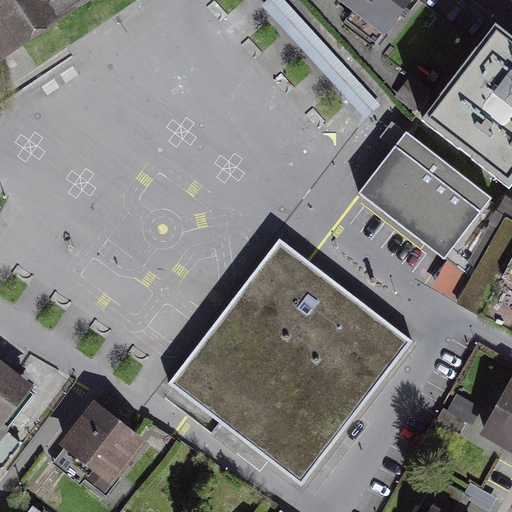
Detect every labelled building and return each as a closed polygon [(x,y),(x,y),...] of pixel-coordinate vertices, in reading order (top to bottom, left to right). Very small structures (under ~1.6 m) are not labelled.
[(0,0),(0,57),(85,0),(0,0)] [(386,108),(286,0),(282,0),(268,13),(370,123),(386,108)] [(342,0),(385,33),(409,0),(342,0)] [(511,186),(511,41),(495,29),(423,122),(510,189),(511,186)] [(427,90),(412,81),(400,98),(415,108),(427,90)] [(491,201),(407,134),(393,123),(381,139),(395,150),(369,184),(360,195),(444,261),(491,201)] [(511,201),(505,198),(470,265),(478,269),(459,304),(511,333),(511,201)] [(412,343),(280,242),(170,385),(301,486),(412,343)] [(433,286),(449,296),(465,270),(449,260),(433,286)] [(0,474),(23,445),(6,432),(34,395),(0,369),(0,474)] [(511,388),(486,434),(511,448),(511,388)] [(450,413),(467,420),(474,402),(457,395),(450,413)] [(85,479),(107,496),(117,483),(112,479),(140,443),(95,408),(67,444),(95,466),(85,479)] [(443,409),(436,421),(460,435),(467,423),(443,409)] [(455,511),(465,495),(436,478),(417,511),(455,511)]
